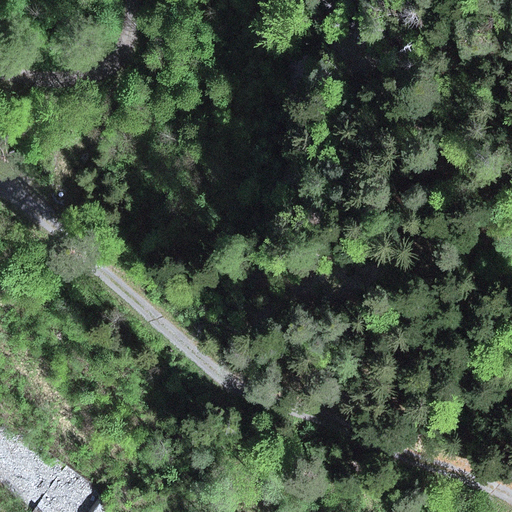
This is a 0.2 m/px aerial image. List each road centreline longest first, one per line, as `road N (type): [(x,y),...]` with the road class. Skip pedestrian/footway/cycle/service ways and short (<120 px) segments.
road 1 (track): [(0,187),(176,341),(247,388),(511,494)]
road 2 (track): [(132,0),(129,41),(109,67),(68,77),(0,70)]
